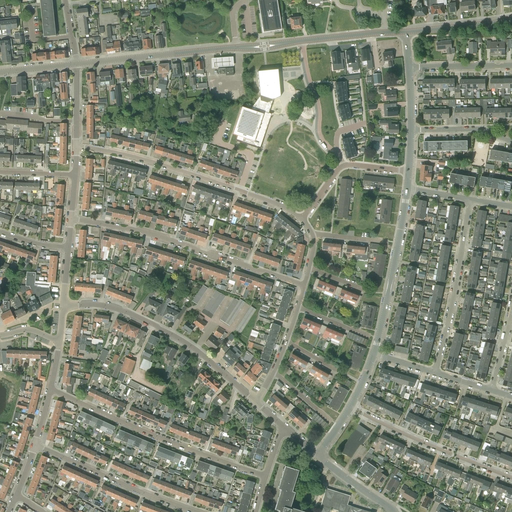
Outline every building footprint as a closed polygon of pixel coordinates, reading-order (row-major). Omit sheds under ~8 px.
[(51,0),(41,0),(45,37),(56,36),(51,0)] [(258,0),(263,27),(262,27),(263,32),(281,29),(281,24),(280,24),(275,0),(258,0)] [(431,4),(432,7),(431,7),(432,15),(438,14),(436,0),(434,0),(432,0),(427,0),(428,5),(431,4)] [(436,0),(438,14),(445,14),(444,6),(447,5),(446,0),(436,0)] [(457,1),(456,0),(452,0),(453,4),(449,5),(449,13),(450,13),(451,14),(453,14),(453,13),(456,13),(455,1),(457,1)] [(484,0),(485,1),(485,2),(490,2),(491,9),(496,8),(494,0),(484,0)] [(485,1),(482,1),(483,10),(487,9),(491,9),(490,2),(485,2),(485,1)] [(474,2),(467,2),(468,11),(475,10),(474,2)] [(87,9),(76,10),(77,19),(77,20),(86,19),(86,18),(88,17),(88,15),(91,15),(90,12),(88,12),(87,9)] [(287,20),(287,24),(291,24),(291,30),(296,29),(301,28),(300,18),(287,20)] [(113,54),(112,39),(111,39),(110,26),(106,26),(107,40),(102,41),(103,53),(106,53),(107,54),(113,54)] [(164,48),(162,33),(158,34),(158,36),(155,37),(156,49),(164,48)] [(144,34),(142,34),(142,41),(144,50),(151,50),(150,40),(149,40),(149,35),(144,36),(144,34)] [(133,52),(132,41),(131,41),(131,37),(128,37),(128,39),(125,39),(126,41),(124,42),(125,52),(133,52)] [(0,41),(0,42),(1,47),(9,46),(12,46),(11,39),(7,39),(8,41),(0,41)] [(112,39),(113,54),(120,53),(119,42),(112,42),(112,39)] [(498,43),(497,43),(498,56),(505,56),(505,49),(508,49),(508,39),(504,39),(504,41),(497,41),(498,43)] [(140,40),(132,41),(133,52),(141,51),(140,40)] [(437,50),(447,49),(447,55),(452,54),(451,49),(452,49),(451,41),(442,42),(442,43),(436,43),(437,50)] [(498,56),(497,43),(491,43),(491,41),(487,41),(487,49),(491,49),(491,56),(498,56)] [(469,43),(469,54),(477,54),(477,42),(469,43)] [(362,54),(360,55),(361,61),(366,60),(367,69),(373,68),(371,53),(368,53),(368,49),(361,50),(362,54)] [(353,51),(346,52),(347,63),(352,63),(353,70),(359,70),(357,58),(354,58),(353,51)] [(388,53),(383,54),(384,61),(388,61),(388,62),(387,62),(388,64),(388,67),(393,66),(392,61),(392,62),(392,60),(393,60),(392,52),(391,53),(390,52),(388,52),(388,53)] [(332,57),(331,57),(332,64),(335,64),(336,68),(343,67),(342,59),(340,59),(339,53),(331,53),(332,57)] [(232,58),(211,59),(212,70),(217,69),(233,68),(232,58)] [(196,68),(196,70),(203,70),(203,62),(195,63),(196,68)] [(172,75),(171,79),(174,79),(175,77),(180,76),(180,74),(179,64),(173,65),(174,75),(172,75)] [(123,70),(113,71),(114,74),(115,74),(115,79),(121,79),(121,82),(125,82),(124,75),(123,75),(123,70)] [(132,79),(132,85),(136,85),(136,83),(135,70),(128,71),(129,79),(132,79)] [(280,96),(279,81),(278,70),(257,72),(260,96),(250,110),(241,107),(232,135),(237,137),(235,141),(248,145),(260,149),(272,114),(269,113),(273,100),(280,96)] [(104,73),(105,85),(109,85),(109,86),(114,86),(113,76),(110,76),(110,72),(104,73)] [(93,82),(95,82),(94,73),(87,73),(88,82),(90,82),(91,84),(90,84),(91,93),(96,93),(95,84),(94,84),(93,82)] [(97,86),(105,85),(104,73),(99,73),(99,77),(96,77),(97,86)] [(49,75),(42,75),(43,84),(45,84),(45,89),(50,89),(49,75)] [(20,90),(26,89),(25,77),(17,78),(17,84),(14,84),(15,96),(20,95),(20,90)] [(386,96),(386,101),(396,100),(395,91),(385,92),(385,88),(379,88),(379,93),(383,92),(384,97),(386,96)] [(483,99),(483,106),(486,106),(486,115),(486,118),(493,118),(493,109),(492,109),(492,106),(487,106),(487,102),(487,99),(483,99)] [(452,100),(452,107),(455,107),(455,109),(455,118),(462,118),(461,109),(457,109),(457,106),(455,106),(455,100),(452,100)] [(87,106),(87,113),(93,113),(93,109),(97,109),(104,109),(104,104),(95,104),(95,106),(87,106)] [(387,105),(383,105),(384,113),(387,113),(388,117),(397,116),(397,108),(396,108),(390,108),(389,105),(387,105)] [(182,111),(177,112),(178,123),(190,121),(190,114),(183,115),(182,111)] [(165,121),(172,122),(173,113),(166,112),(165,121)] [(5,129),(6,129),(13,130),(14,120),(6,119),(6,121),(5,129)] [(13,130),(20,130),(21,120),(14,120),(13,130)] [(27,133),(28,121),(21,120),(20,130),(27,131),(27,133)] [(27,133),(34,134),(35,124),(28,123),(28,121),(27,133)] [(35,124),(34,134),(41,134),(42,124),(35,124)] [(60,131),(66,131),(66,124),(60,124),(60,127),(55,127),(55,129),(56,129),(55,132),(58,132),(58,131),(60,131)] [(116,144),(117,144),(118,137),(121,126),(116,125),(116,129),(118,129),(117,134),(116,134),(115,136),(111,135),(110,141),(117,143),(116,144)] [(388,133),(389,133),(389,134),(389,135),(392,135),(393,134),(393,133),(398,134),(398,133),(399,133),(399,132),(399,129),(398,129),(398,125),(388,125),(388,129),(386,129),(385,133),(388,133)] [(117,144),(122,145),(126,131),(124,131),(122,138),(118,137),(117,144)] [(122,145),(128,147),(130,140),(127,139),(128,132),(126,131),(122,145)] [(142,143),(140,150),(141,149),(148,151),(149,144),(146,144),(148,133),(145,132),(142,143)] [(128,147),(134,148),(138,134),(135,134),(134,138),(135,139),(135,141),(130,140),(128,147)] [(384,147),(383,159),(388,160),(397,161),(397,160),(397,157),(397,153),(391,152),(391,148),(392,148),(393,140),(383,139),(383,147),(384,147)] [(161,156),(165,142),(163,141),(162,145),(161,145),(160,148),(156,147),(155,153),(161,155),(161,156)] [(161,156),(167,158),(172,142),(169,141),(167,147),(169,148),(168,150),(163,149),(165,142),(161,156)] [(167,158),(173,159),(175,152),(170,151),(171,148),(172,149),(174,142),(172,142),(167,158)] [(173,159),(179,161),(183,147),(181,146),(179,151),(180,151),(180,154),(175,152),(173,159)] [(179,161),(185,163),(187,156),(182,154),(183,152),(184,152),(185,148),(183,147),(179,161)] [(187,156),(185,163),(185,162),(192,164),(194,158),(189,156),(190,154),(191,155),(193,151),(189,149),(187,153),(188,153),(187,156)] [(199,166),(205,168),(207,162),(208,162),(210,156),(207,155),(206,159),(205,159),(205,161),(201,160),(199,166)] [(205,169),(211,171),(216,157),(213,157),(212,161),(213,162),(212,164),(208,162),(207,162),(205,168),(206,168),(205,169)] [(211,171),(217,173),(219,166),(216,165),(218,158),(216,157),(211,171)] [(87,163),(87,166),(94,167),(94,168),(97,168),(97,165),(96,165),(96,163),(93,163),(93,160),(86,159),(86,163),(87,163)] [(109,175),(112,176),(115,162),(109,161),(107,168),(111,169),(111,172),(110,171),(109,175)] [(217,173),(223,175),(227,161),(225,161),(224,165),(222,164),(222,167),(219,166),(217,173)] [(229,177),(229,176),(231,170),(228,169),(230,162),(227,161),(223,175),(229,177)] [(116,170),(120,171),(121,164),(115,162),(112,176),(114,177),(116,170)] [(231,170),(229,176),(236,178),(238,172),(232,170),(233,168),(234,168),(235,164),(233,163),(231,170)] [(422,165),(421,173),(432,174),(432,171),(433,166),(429,166),(429,165),(422,165)] [(140,169),(137,182),(139,183),(141,176),(145,177),(146,170),(140,169)] [(432,174),(421,173),(420,181),(427,181),(431,182),(432,177),(432,174)] [(449,183),(455,185),(457,175),(451,174),(449,183)] [(363,185),(370,186),(371,176),(364,175),(363,185)] [(152,191),(153,191),(157,178),(150,176),(148,182),(152,184),(149,194),(149,196),(151,197),(152,191)] [(370,186),(378,187),(379,177),(371,176),(370,186)] [(378,187),(386,188),(387,178),(379,177),(378,187)] [(469,177),(468,187),(474,188),(476,178),(469,177)] [(479,186),(486,188),(487,178),(481,177),(479,186)] [(161,186),(163,179),(157,178),(153,191),(155,192),(156,188),(160,190),(161,186)] [(387,178),(386,188),(393,189),(394,179),(387,178)] [(162,194),(165,195),(169,181),(163,179),(161,186),(165,188),(164,190),(163,190),(162,194)] [(342,179),(341,186),(351,187),(351,180),(342,179)] [(169,189),(173,190),(175,183),(169,181),(165,195),(167,195),(169,189)] [(175,183),(173,190),(177,191),(179,192),(181,185),(175,183)] [(178,195),(177,199),(179,199),(181,193),(186,194),(188,187),(184,186),(185,185),(182,184),(181,185),(179,192),(178,195)] [(194,199),(196,200),(201,187),(194,185),(192,192),(196,193),(194,199)] [(341,186),(340,194),(350,195),(351,187),(341,186)] [(201,194),(205,196),(207,189),(201,187),(196,200),(199,201),(201,194)] [(206,203),(209,204),(213,191),(207,189),(205,196),(208,197),(206,203)] [(213,199),(217,200),(219,193),(213,191),(209,204),(211,205),(213,199)] [(218,208),(221,208),(225,195),(219,193),(217,200),(219,201),(218,204),(219,204),(218,208)] [(340,194),(339,202),(349,203),(350,195),(340,194)] [(225,195),(221,208),(223,209),(224,206),(225,206),(226,203),(229,204),(232,197),(225,195)] [(106,216),(112,217),(115,203),(114,203),(115,200),(113,200),(111,206),(110,206),(110,209),(107,208),(106,216)] [(382,200),(381,207),(391,208),(392,201),(382,200)] [(118,218),(124,219),(127,206),(127,202),(125,202),(123,211),(120,211),(118,218)] [(235,202),(233,209),(236,210),(235,214),(234,217),(237,218),(242,205),(235,202)] [(339,202),(338,210),(348,211),(349,203),(339,202)] [(241,212),(245,213),(248,207),(242,205),(237,218),(239,219),(241,215),(240,215),(241,212)] [(127,206),(124,219),(131,221),(133,211),(128,210),(129,206),(127,206)] [(146,213),(144,220),(150,221),(152,214),(147,213),(148,211),(149,211),(150,207),(148,207),(147,210),(146,213)] [(246,221),(249,222),(254,209),(248,207),(245,213),(249,215),(248,218),(246,221)] [(381,207),(380,215),(390,216),(391,208),(381,207)] [(150,221),(156,223),(160,210),(158,209),(157,212),(156,212),(155,215),(152,214),(150,221)] [(254,216),(258,218),(260,211),(254,209),(249,222),(251,223),(254,216)] [(7,210),(2,222),(8,224),(11,215),(8,214),(9,210),(7,210)] [(156,223),(162,225),(164,218),(160,216),(160,214),(161,214),(162,210),(160,210),(156,223)] [(162,225),(169,226),(172,213),(173,211),(171,210),(170,212),(168,219),(164,218),(162,225)] [(348,211),(338,210),(337,217),(347,218),(348,211)] [(478,210),(477,216),(496,219),(497,216),(493,216),(487,215),(487,211),(478,210)] [(140,211),(138,218),(144,220),(146,213),(144,212),(140,211)] [(259,225),(261,226),(266,213),(260,211),(258,218),(261,219),(259,225)] [(12,225),(18,227),(23,215),(22,215),(23,213),(21,213),(20,214),(18,220),(15,219),(12,225)] [(172,213),(169,226),(175,228),(177,221),(172,220),(173,217),(173,218),(174,214),(172,213)] [(266,213),(261,226),(260,229),(263,230),(266,221),(270,222),(272,215),(266,213)] [(274,227),(276,229),(285,218),(279,214),(275,220),(278,222),(274,227)] [(390,216),(380,215),(379,222),(389,223),(390,216)] [(24,229),(30,231),(34,219),(32,218),(31,221),(30,221),(29,224),(26,223),(24,229)] [(282,225),(285,228),(290,222),(285,218),(276,229),(278,231),(282,225)] [(34,219),(30,231),(36,233),(38,227),(34,226),(35,223),(36,220),(34,219)] [(180,234),(186,236),(191,223),(188,222),(186,228),(182,227),(180,234)] [(283,237),(284,239),(295,226),(290,222),(285,228),(288,230),(284,235),(284,236),(283,237)] [(186,236),(192,238),(194,231),(190,230),(192,224),(191,223),(186,236)] [(417,224),(416,230),(424,232),(427,233),(432,234),(433,234),(434,231),(432,231),(425,230),(426,226),(425,226),(417,224)] [(192,238),(198,240),(202,227),(200,226),(198,230),(199,230),(198,233),(194,231),(192,238)] [(295,226),(284,239),(285,239),(284,239),(286,240),(288,238),(288,239),(292,234),(295,236),(297,238),(302,236),(301,234),(298,232),(300,230),(295,226)] [(202,227),(198,240),(204,242),(206,235),(202,234),(204,228),(202,227)] [(507,231),(506,234),(511,235),(511,229),(507,228),(504,228),(499,227),(498,230),(504,231),(507,231)] [(212,241),(218,243),(222,230),(220,229),(218,233),(219,233),(218,235),(214,234),(212,241)] [(218,243),(224,245),(226,238),(222,236),(223,234),(224,230),(222,230),(218,243)] [(108,248),(111,234),(104,233),(103,240),(107,241),(105,247),(104,247),(103,252),(104,252),(103,256),(106,257),(108,248)] [(117,236),(111,234),(108,248),(110,248),(111,244),(111,242),(115,243),(117,236)] [(230,247),(236,249),(238,242),(234,240),(234,238),(235,238),(236,234),(234,234),(233,238),(232,240),(230,247)] [(442,234),(437,234),(435,234),(434,236),(442,238),(442,237),(446,238),(445,241),(454,243),(455,237),(446,235),(442,235),(442,234)] [(123,237),(117,236),(115,243),(119,244),(118,250),(120,251),(123,237)] [(130,239),(123,237),(120,251),(123,251),(123,247),(124,245),(128,246),(130,239)] [(297,246),(296,250),(303,252),(305,246),(302,245),(303,240),(302,237),(296,239),(296,242),(294,241),(293,245),(297,246)] [(226,238),(224,245),(230,247),(232,240),(226,238)] [(244,244),(242,251),(248,253),(250,246),(246,245),(247,242),(248,238),(246,238),(245,242),(244,244)] [(136,240),(134,247),(136,248),(137,248),(141,249),(143,242),(136,240)] [(238,242),(236,249),(242,251),(244,244),(238,242)] [(322,250),(331,251),(332,243),(323,242),(322,250)] [(8,252),(10,246),(4,243),(2,250),(8,252)] [(332,243),(331,251),(339,252),(339,257),(342,258),(343,253),(343,249),(340,249),(341,244),(332,243)] [(346,250),(343,249),(343,253),(346,253),(345,256),(349,256),(351,254),(355,254),(356,246),(347,245),(346,250)] [(14,254),(16,248),(10,246),(8,252),(7,254),(11,256),(10,259),(12,260),(13,256),(14,254)] [(365,247),(356,246),(355,254),(363,255),(364,255),(365,247)] [(147,261),(150,262),(154,249),(147,247),(145,254),(149,255),(149,257),(148,257),(147,261)] [(253,259),(259,261),(263,248),(261,247),(259,251),(260,251),(259,253),(255,252),(253,259)] [(14,254),(20,256),(22,250),(16,248),(14,254)] [(259,261),(265,263),(267,256),(263,254),(264,252),(264,253),(265,248),(263,248),(259,261)] [(153,257),(158,258),(160,251),(154,249),(150,262),(152,263),(153,259),(153,257)] [(22,250),(20,256),(26,258),(28,252),(22,250)] [(162,266),(164,260),(166,253),(160,251),(158,258),(161,259),(159,267),(161,268),(162,266)] [(25,260),(24,264),(28,265),(30,260),(33,261),(35,254),(28,252),(26,258),(25,260)] [(273,258),(271,265),(277,267),(279,260),(275,258),(276,256),(276,257),(277,253),(278,252),(275,252),(274,256),(273,258)] [(500,252),(499,254),(503,255),(502,258),(511,260),(511,254),(503,252),(500,252)] [(49,263),(57,263),(57,257),(54,256),(54,253),(48,253),(48,256),(50,256),(50,260),(39,259),(39,262),(49,263)] [(172,255),(166,253),(164,260),(170,262),(172,255)] [(376,257),(375,261),(385,262),(386,255),(377,253),(377,254),(373,253),(373,256),(376,257)] [(172,269),(174,270),(179,257),(172,255),(170,262),(174,263),(172,269)] [(294,259),(293,263),(300,265),(302,258),(288,255),(287,258),(294,259)] [(267,256),(265,263),(271,265),(273,258),(272,257),(267,256)] [(179,257),(174,270),(177,270),(178,264),(183,266),(185,259),(179,257)] [(190,261),(188,267),(192,269),(195,270),(197,263),(190,261)] [(375,261),(374,268),(383,270),(385,262),(375,261)] [(286,268),(285,273),(293,274),(294,270),(298,271),(299,271),(300,265),(293,263),(289,262),(288,268),(286,268)] [(490,262),(489,267),(495,268),(498,268),(507,270),(508,264),(499,262),(499,265),(494,264),(494,262),(490,262)] [(196,270),(201,272),(203,265),(197,263),(195,270),(194,272),(193,276),(195,276),(196,273),(196,270)] [(202,279),(205,280),(209,267),(203,265),(201,272),(204,273),(202,279)] [(95,285),(94,292),(94,293),(95,292),(98,292),(98,293),(101,293),(102,284),(105,285),(109,266),(106,266),(103,275),(96,275),(95,285)] [(209,275),(213,276),(215,269),(209,267),(205,280),(207,281),(209,275)] [(383,270),(374,268),(372,276),(382,277),(383,270)] [(215,283),(217,284),(222,271),(215,269),(213,276),(217,277),(216,279),(215,283)] [(222,271),(217,284),(219,285),(221,279),(222,279),(226,280),(228,273),(222,271)] [(234,294),(236,290),(235,290),(241,273),(235,271),(234,275),(231,274),(229,280),(235,282),(231,293),(234,294)] [(30,290),(32,290),(37,300),(39,299),(42,307),(53,301),(49,294),(50,289),(40,288),(40,286),(46,286),(46,283),(40,282),(41,281),(35,281),(36,273),(27,272),(25,286),(29,286),(30,290)] [(241,281),(245,282),(247,275),(241,273),(235,290),(236,290),(238,291),(241,281)] [(247,290),(249,290),(253,277),(247,275),(245,282),(249,283),(247,290)] [(469,275),(468,281),(477,282),(477,283),(480,283),(485,284),(486,281),(483,281),(480,280),(480,281),(477,281),(478,277),(469,275)] [(79,291),(81,291),(82,282),(82,277),(80,277),(79,281),(79,284),(75,283),(74,290),(79,291)] [(253,285),(257,286),(260,279),(253,277),(249,290),(251,291),(253,285)] [(260,279),(257,286),(261,288),(259,294),(261,295),(266,282),(260,279)] [(316,287),(324,291),(327,283),(319,280),(316,287)] [(108,295),(112,296),(114,290),(115,288),(111,286),(112,282),(110,281),(105,294),(108,295)] [(266,282),(261,295),(264,296),(265,292),(270,294),(272,288),(271,288),(272,284),(266,282)] [(327,283),(324,291),(333,294),(336,286),(327,283)] [(31,290),(32,290),(30,290),(29,286),(25,286),(21,286),(20,291),(25,291),(26,292),(25,292),(27,296),(33,293),(31,290)] [(434,293),(433,297),(442,298),(443,293),(434,291),(431,290),(424,288),(423,292),(430,293),(431,293),(434,293)] [(285,289),(283,295),(291,298),(293,292),(285,289)] [(339,296),(347,300),(350,292),(342,289),(339,296)] [(114,297),(118,298),(120,292),(114,290),(112,296),(111,297),(114,298),(114,297)] [(124,302),(127,295),(127,293),(121,290),(120,292),(118,298),(118,299),(120,300),(120,299),(124,301),(124,302)] [(144,308),(150,311),(154,302),(150,300),(151,298),(155,293),(151,291),(143,301),(147,303),(144,308)] [(23,308),(18,297),(16,292),(10,295),(11,297),(9,298),(9,302),(13,300),(18,311),(14,312),(17,319),(26,315),(23,308)] [(350,292),(347,300),(355,303),(358,295),(350,292)] [(466,292),(465,299),(474,300),(473,301),(476,301),(481,302),(482,302),(482,299),(477,298),(477,299),(474,298),(475,294),(466,292)] [(494,292),(493,298),(496,299),(496,301),(501,301),(502,300),(503,294),(494,292)] [(3,304),(0,303),(0,308),(0,309),(3,314),(1,315),(2,316),(1,317),(4,325),(15,320),(10,311),(9,309),(9,302),(8,302),(9,293),(3,293),(3,304)] [(127,295),(124,302),(126,302),(130,303),(134,295),(132,294),(131,297),(127,295)] [(283,295),(281,301),(289,304),(291,298),(283,295)] [(26,304),(30,313),(40,308),(36,299),(26,304)] [(159,309),(161,310),(165,303),(159,301),(158,304),(154,302),(150,311),(156,314),(159,309)] [(281,301),(279,307),(287,310),(289,304),(281,301)] [(165,303),(161,310),(165,312),(163,315),(162,317),(168,320),(172,310),(168,309),(170,306),(168,305),(165,304),(165,303)] [(366,307),(365,312),(375,314),(376,307),(367,305),(367,303),(362,303),(362,306),(366,307)] [(464,304),(463,310),(471,312),(474,313),(480,314),(480,312),(479,311),(480,311),(472,309),(472,306),(464,304)] [(278,309),(277,312),(285,315),(287,310),(279,307),(275,306),(274,307),(278,309)] [(168,320),(168,321),(171,322),(171,321),(174,323),(176,319),(176,318),(179,313),(180,311),(178,309),(177,309),(176,312),(172,310),(168,320)] [(285,315),(277,312),(277,313),(275,312),(275,314),(276,314),(275,317),(273,317),(273,318),(283,321),(285,315)] [(365,312),(363,320),(373,322),(375,314),(365,312)] [(438,316),(421,313),(419,312),(418,315),(420,315),(420,316),(425,317),(425,316),(428,317),(428,320),(436,322),(438,316)] [(186,322),(182,328),(189,334),(194,328),(196,326),(202,330),(206,324),(202,321),(204,318),(199,315),(191,325),(190,324),(190,325),(186,322)] [(102,316),(101,322),(105,323),(105,328),(109,328),(111,324),(108,323),(109,317),(102,316)] [(306,327),(309,329),(312,321),(304,317),(300,327),(304,329),(306,327)] [(396,318),(394,324),(411,328),(411,325),(406,324),(406,325),(403,324),(404,320),(396,318)] [(115,329),(118,330),(121,322),(116,319),(111,332),(114,333),(115,329)] [(373,322),(363,320),(362,327),(371,329),(373,322)] [(312,321),(309,329),(312,330),(312,333),(316,335),(317,332),(321,325),(312,321)] [(121,322),(118,330),(120,331),(118,335),(122,337),(127,324),(121,322)] [(73,327),(73,329),(80,330),(86,331),(87,329),(82,328),(81,327),(81,328),(80,328),(81,324),(74,323),(74,327),(73,327)] [(272,324),(270,329),(278,332),(280,326),(272,324)] [(429,324),(427,330),(436,332),(437,327),(429,324)] [(128,334),(130,335),(134,327),(128,325),(123,337),(126,339),(128,334)] [(134,327),(130,335),(132,336),(130,340),(133,342),(135,337),(135,338),(139,329),(134,327)] [(213,335),(220,339),(221,337),(224,339),(227,334),(224,332),(225,331),(218,327),(213,335)] [(328,337),(331,338),(335,331),(326,327),(323,335),(322,337),(326,339),(328,337)] [(72,336),(79,337),(81,337),(85,338),(86,335),(82,335),(82,334),(80,334),(80,330),(73,329),(73,333),(72,333),(72,336)] [(269,331),(268,335),(276,338),(278,332),(270,329),(270,330),(267,329),(267,330),(269,331)] [(479,334),(481,334),(486,335),(485,338),(494,340),(495,334),(487,332),(482,331),(482,329),(480,329),(479,334)] [(140,340),(137,346),(140,347),(145,338),(144,338),(146,333),(140,330),(136,338),(140,340)] [(427,330),(426,336),(434,338),(436,332),(427,330)] [(335,331),(331,338),(340,342),(343,334),(335,331)] [(475,341),(477,341),(480,342),(482,334),(481,334),(479,334),(477,333),(474,333),(471,332),(471,333),(471,332),(470,340),(472,340),(475,341)] [(227,338),(231,342),(235,337),(231,333),(227,338)] [(455,333),(454,338),(462,341),(464,335),(455,333)] [(268,335),(266,341),(274,344),(276,338),(268,335)] [(71,342),(78,343),(80,343),(80,344),(84,344),(85,342),(80,341),(81,340),(79,340),(79,337),(72,336),(72,340),(71,340),(71,342)] [(143,359),(148,361),(153,363),(151,362),(152,360),(152,359),(153,357),(150,356),(152,352),(149,351),(152,345),(155,346),(159,339),(151,336),(147,342),(147,343),(142,355),(141,358),(143,359)] [(401,338),(392,336),(391,342),(399,344),(401,338)] [(426,336),(424,342),(433,344),(434,338),(426,336)] [(211,337),(205,343),(214,350),(219,344),(221,345),(223,342),(219,339),(216,341),(211,337)] [(454,338),(452,344),(461,347),(462,343),(464,344),(465,342),(462,341),(454,338)] [(266,341),(264,347),(272,349),(274,344),(266,341)] [(424,342),(422,348),(431,350),(433,344),(424,342)] [(484,348),(493,350),(494,345),(485,342),(484,348)] [(452,344),(451,350),(459,352),(461,347),(452,344)] [(356,345),(354,352),(363,356),(366,349),(356,345)] [(170,348),(167,346),(164,352),(167,354),(165,358),(171,361),(169,366),(171,367),(175,361),(172,360),(177,351),(171,348),(170,348)] [(222,358),(227,363),(226,364),(230,367),(242,354),(235,347),(232,350),(229,347),(224,353),(226,354),(222,358)] [(264,347),(262,352),(270,355),(272,349),(264,347)] [(422,348),(421,353),(430,356),(431,350),(422,348)] [(482,354),(491,356),(493,350),(484,348),(482,354)] [(451,350),(449,356),(458,358),(459,352),(451,350)] [(270,355),(262,352),(260,359),(268,361),(270,355)] [(354,352),(351,360),(360,363),(363,356),(354,352)] [(288,360),(296,365),(300,358),(292,353),(288,360)] [(430,356),(421,353),(419,359),(428,362),(430,356)] [(179,366),(182,368),(189,359),(183,354),(178,360),(181,362),(179,366)] [(481,360),(490,362),(491,356),(482,354),(481,360)] [(449,356),(447,362),(459,365),(459,363),(457,362),(458,358),(449,356)] [(120,372),(121,372),(126,374),(131,376),(136,362),(125,357),(120,372)] [(296,365),(306,371),(308,368),(305,367),(308,362),(300,358),(296,365)] [(479,365),(488,368),(490,362),(481,360),(479,360),(472,358),(471,360),(477,362),(477,361),(480,362),(479,365)] [(258,360),(255,363),(256,364),(243,378),(251,385),(257,379),(262,373),(267,375),(271,364),(258,360)] [(360,363),(351,360),(348,366),(358,370),(360,363)] [(148,361),(147,364),(146,366),(145,368),(144,370),(148,372),(153,363),(148,361)] [(447,362),(446,368),(450,369),(453,370),(454,370),(455,367),(458,367),(458,368),(460,369),(464,370),(465,367),(464,366),(459,365),(447,362)] [(112,376),(116,378),(120,368),(121,368),(122,365),(118,363),(112,376)] [(233,369),(241,376),(246,370),(245,370),(249,366),(245,363),(241,367),(237,363),(233,369)] [(306,371),(317,377),(321,370),(313,365),(310,370),(308,368),(306,371)] [(478,369),(478,371),(487,374),(488,368),(479,365),(478,369)] [(382,368),(379,377),(383,378),(382,381),(381,380),(379,385),(380,385),(383,386),(384,381),(385,378),(388,370),(382,368)] [(200,383),(202,381),(208,374),(206,372),(205,373),(201,369),(197,374),(199,375),(197,377),(199,378),(197,381),(200,383)] [(321,370),(317,377),(320,379),(320,382),(326,385),(329,379),(327,378),(329,374),(321,370)] [(385,378),(391,380),(393,372),(388,370),(385,378)] [(180,371),(176,376),(181,379),(184,374),(180,371)] [(487,374),(478,371),(476,377),(485,380),(487,374)] [(393,372),(391,380),(394,381),(393,384),(395,385),(396,382),(399,373),(393,372)] [(396,382),(402,384),(405,375),(399,373),(396,382)] [(202,381),(206,385),(212,379),(210,377),(210,376),(208,374),(202,381)] [(405,375),(402,384),(408,386),(411,377),(405,375)] [(72,378),(63,377),(63,379),(62,384),(68,384),(67,388),(72,388),(73,381),(74,381),(75,379),(72,378)] [(405,393),(404,397),(406,398),(407,394),(408,394),(409,389),(410,386),(414,388),(416,379),(411,377),(408,386),(407,389),(405,393)] [(206,394),(217,382),(214,380),(212,379),(206,385),(211,388),(206,394)] [(33,393),(38,395),(39,392),(40,388),(38,387),(39,381),(33,380),(31,386),(34,387),(33,390),(31,390),(31,391),(29,391),(28,394),(30,394),(31,393),(33,393)] [(511,387),(511,381),(505,380),(503,386),(511,388),(511,387)] [(276,406),(281,400),(283,398),(280,396),(278,398),(274,394),(276,392),(282,385),(278,381),(272,392),(274,394),(269,400),(276,406)] [(217,382),(206,394),(204,398),(208,401),(211,398),(212,398),(216,393),(216,392),(221,386),(218,384),(219,384),(217,382)] [(426,394),(429,386),(423,384),(420,392),(424,393),(423,396),(422,396),(421,400),(420,401),(424,402),(425,397),(426,394)] [(339,386),(336,393),(345,398),(348,391),(339,386)] [(426,394),(432,396),(434,387),(429,386),(426,394)] [(432,396),(438,398),(440,389),(434,387),(432,396)] [(87,395),(94,398),(96,392),(97,392),(98,389),(96,388),(94,391),(90,389),(87,395)] [(99,401),(105,404),(108,397),(104,395),(108,389),(105,388),(104,392),(99,401)] [(438,398),(443,399),(446,391),(440,389),(438,398)] [(94,399),(99,401),(104,392),(101,391),(100,393),(97,392),(96,392),(94,398),(94,399)] [(445,403),(443,408),(447,409),(448,404),(449,401),(452,393),(446,391),(443,399),(446,400),(446,403),(445,403)] [(218,397),(217,396),(211,402),(216,406),(219,403),(220,404),(222,401),(224,403),(229,398),(222,392),(218,397)] [(336,393),(332,399),(341,404),(345,398),(336,393)] [(452,393),(449,401),(455,403),(457,395),(452,393)] [(382,412),(388,415),(392,407),(388,405),(389,403),(390,403),(392,398),(394,395),(391,394),(390,397),(382,412)] [(119,402),(116,409),(117,408),(123,411),(126,405),(121,403),(124,396),(122,395),(119,402)] [(377,409),(382,412),(390,397),(387,395),(385,400),(385,401),(384,403),(381,401),(377,409)] [(105,404),(110,406),(115,397),(112,396),(111,398),(108,397),(105,404)] [(366,404),(372,407),(376,399),(370,396),(366,404)] [(110,406),(116,409),(119,402),(116,400),(117,398),(115,397),(110,406)] [(468,407),(470,399),(465,397),(463,402),(460,401),(458,408),(461,409),(462,405),(465,406),(464,409),(462,414),(465,415),(467,410),(468,407)] [(341,404),(332,399),(328,406),(337,411),(341,404)] [(372,407),(377,409),(381,401),(376,399),(372,407)] [(468,407),(473,409),(476,400),(470,399),(468,407)] [(288,406),(290,408),(292,406),(290,403),(288,406),(281,400),(276,406),(283,412),(288,406)] [(476,400),(473,409),(479,411),(482,402),(476,400)] [(478,413),(477,418),(479,419),(481,414),(480,414),(481,411),(485,412),(488,404),(482,402),(479,411),(478,413)] [(35,408),(23,405),(17,403),(16,407),(26,410),(26,409),(28,410),(28,413),(34,415),(35,411),(34,410),(35,408)] [(237,414),(243,407),(240,404),(239,405),(238,404),(233,409),(230,412),(231,413),(230,413),(233,416),(236,412),(238,413),(237,414)] [(411,423),(415,415),(414,415),(415,413),(416,413),(418,408),(417,408),(419,405),(416,404),(413,411),(412,414),(409,412),(409,413),(407,412),(406,414),(404,417),(407,418),(405,421),(411,423)] [(485,421),(488,422),(490,417),(490,414),(491,414),(493,406),(488,404),(485,412),(488,413),(487,416),(485,421)] [(134,417),(140,419),(146,406),(143,405),(142,409),(141,408),(139,411),(137,410),(134,417)] [(140,419),(146,422),(149,415),(144,413),(145,410),(146,411),(148,406),(146,406),(140,419)] [(287,416),(294,422),(299,416),(293,410),(295,408),(292,406),(290,408),(292,410),(287,416)] [(493,406),(491,414),(497,416),(499,408),(493,406)] [(131,407),(128,413),(135,416),(134,417),(137,410),(135,409),(131,407)] [(243,407),(237,414),(239,415),(237,418),(240,421),(243,417),(243,418),(245,415),(247,417),(247,418),(246,423),(248,423),(246,431),(250,431),(251,423),(251,424),(253,415),(251,413),(250,415),(250,414),(249,415),(247,413),(248,413),(246,411),(247,410),(243,407)] [(388,415),(393,417),(397,409),(392,407),(388,415)] [(509,421),(511,412),(511,408),(507,407),(504,416),(508,417),(507,420),(503,419),(502,424),(505,425),(504,427),(507,428),(508,426),(507,426),(509,421)] [(54,410),(53,414),(59,416),(61,409),(56,408),(55,410),(54,410)] [(146,422),(151,424),(157,410),(155,409),(152,416),(149,415),(146,422)] [(397,409),(393,417),(399,420),(403,412),(397,409)] [(151,424),(157,426),(160,420),(160,419),(156,418),(159,411),(157,410),(151,424)] [(81,425),(86,415),(84,414),(81,412),(77,420),(81,421),(80,422),(82,423),(81,425)] [(160,420),(157,426),(157,427),(157,426),(164,428),(167,422),(161,420),(162,417),(163,418),(165,414),(162,413),(160,419),(160,420)] [(53,418),(52,421),(58,422),(59,423),(60,421),(60,420),(58,419),(59,416),(53,414),(52,418),(53,418)] [(85,423),(88,425),(92,417),(88,415),(88,416),(86,415),(81,425),(84,426),(85,423)] [(411,423),(416,426),(420,418),(415,415),(411,423)] [(299,416),(294,422),(301,428),(306,422),(308,424),(311,421),(306,418),(304,420),(299,416)] [(427,431),(433,433),(440,418),(437,416),(434,421),(435,421),(434,424),(431,423),(427,431)] [(91,427),(93,428),(97,420),(95,419),(92,417),(88,425),(92,426),(91,427)] [(169,430),(176,433),(178,427),(179,424),(181,420),(178,419),(176,426),(172,425),(175,418),(172,417),(170,422),(171,424),(169,430)] [(24,424),(30,426),(33,419),(26,418),(26,421),(24,420),(23,422),(23,424),(24,424)] [(416,426),(422,428),(425,420),(420,418),(416,426)] [(440,418),(433,433),(438,436),(442,428),(438,426),(439,423),(440,424),(442,419),(440,418)] [(96,428),(100,430),(103,422),(99,421),(97,420),(93,428),(96,429),(96,428)] [(422,428),(427,431),(431,423),(425,420),(422,428)] [(51,423),(49,427),(56,429),(58,422),(52,421),(51,423)] [(176,434),(181,436),(187,422),(184,421),(183,426),(179,424),(178,427),(176,433),(176,434)] [(102,432),(105,434),(109,425),(106,424),(107,424),(103,422),(100,430),(103,431),(102,432)] [(181,436),(187,438),(190,431),(187,430),(187,429),(187,427),(189,423),(187,422),(181,436)] [(444,438),(450,441),(453,432),(454,429),(454,430),(456,425),(455,425),(456,423),(453,422),(451,428),(451,429),(450,431),(447,430),(444,438)] [(22,431),(28,432),(30,426),(24,424),(22,431)] [(109,425),(105,434),(107,435),(107,434),(113,436),(115,432),(113,432),(114,427),(110,426),(109,425)] [(350,438),(361,445),(362,446),(371,433),(359,425),(350,438)] [(187,438),(193,440),(195,434),(198,427),(196,426),(194,430),(195,431),(194,433),(190,431),(187,438)] [(455,443),(461,445),(467,429),(464,428),(461,436),(459,435),(455,443)] [(201,436),(198,443),(199,443),(199,442),(206,444),(208,438),(204,437),(205,435),(204,434),(206,430),(203,429),(201,436)] [(461,445),(467,447),(470,439),(467,438),(470,430),(467,429),(461,445)] [(119,441),(121,442),(125,433),(123,432),(119,430),(117,435),(115,434),(114,437),(119,440),(119,441)] [(263,430),(261,436),(269,439),(271,433),(263,430)] [(21,434),(20,437),(26,439),(28,432),(22,431),(21,434)] [(450,441),(455,443),(459,435),(453,432),(450,441)] [(124,442),(127,443),(130,435),(127,434),(125,433),(121,442),(123,443),(124,442)] [(54,435),(48,434),(48,436),(47,436),(46,440),(52,442),(54,435)] [(195,434),(193,440),(198,443),(201,436),(195,434)] [(73,450),(76,451),(79,445),(79,446),(83,436),(81,435),(78,442),(77,442),(76,444),(72,442),(69,448),(70,448),(70,449),(73,451),(73,450)] [(130,446),(132,447),(136,438),(134,437),(130,435),(127,443),(130,445),(130,446)] [(380,438),(378,441),(382,442),(379,449),(381,450),(387,437),(381,435),(380,438)] [(261,436),(259,442),(267,445),(269,439),(261,436)] [(19,440),(18,443),(24,445),(26,439),(20,437),(19,440)] [(387,445),(390,446),(393,440),(387,437),(381,450),(384,451),(387,445)] [(135,447),(138,448),(142,440),(138,438),(138,439),(136,438),(132,447),(135,448),(135,447)] [(361,445),(350,438),(341,452),(351,459),(361,445)] [(467,447),(472,450),(475,441),(470,439),(467,447)] [(141,450),(144,451),(147,443),(145,442),(146,442),(142,440),(138,448),(142,449),(141,450)] [(219,442),(217,442),(213,440),(211,446),(217,449),(217,450),(220,443),(219,442)] [(232,447),(229,454),(230,453),(236,455),(238,449),(235,448),(236,445),(235,445),(236,441),(234,440),(231,446),(232,447)] [(390,454),(393,455),(399,443),(393,440),(390,446),(393,448),(390,454)] [(258,445),(257,448),(265,451),(267,445),(259,442),(255,441),(254,443),(258,445)] [(475,441),(472,450),(478,452),(481,444),(475,441)] [(18,443),(16,450),(22,452),(24,445),(18,443)] [(147,443),(144,451),(146,452),(146,451),(150,453),(153,445),(149,443),(149,444),(147,443)] [(220,443),(217,450),(223,452),(226,445),(224,444),(220,443)] [(399,443),(393,455),(395,456),(397,454),(400,455),(405,446),(399,443)] [(495,460),(500,462),(507,444),(506,446),(505,446),(505,448),(503,447),(501,451),(501,453),(498,452),(495,460)] [(500,462),(506,465),(509,456),(505,455),(506,452),(507,452),(510,445),(507,444),(500,462)] [(79,445),(76,451),(76,452),(81,455),(84,448),(82,447),(79,446),(79,445)] [(226,445),(223,452),(229,454),(232,447),(231,446),(228,445),(226,445)] [(98,462),(99,462),(101,456),(98,454),(101,448),(99,446),(97,451),(96,453),(93,460),(98,462)] [(161,458),(164,450),(162,449),(158,447),(155,455),(154,458),(158,459),(159,457),(161,458)] [(483,456),(489,458),(492,450),(486,447),(483,456)] [(81,455),(87,457),(90,451),(87,449),(84,448),(81,455)] [(257,448),(255,453),(263,456),(265,451),(257,448)] [(22,452),(16,450),(14,456),(20,458),(22,452)] [(163,458),(167,460),(170,452),(166,450),(166,451),(164,450),(161,458),(163,459),(163,458)] [(407,464),(410,465),(415,452),(409,450),(406,456),(410,457),(407,464)] [(489,458),(495,460),(498,452),(492,450),(489,458)] [(93,452),(90,451),(87,457),(93,460),(96,453),(93,452)] [(169,462),(172,463),(175,454),(173,454),(174,453),(170,452),(167,460),(170,461),(169,462)] [(414,462),(417,463),(421,455),(420,454),(420,453),(418,452),(417,453),(415,452),(410,465),(412,466),(414,462)] [(263,456),(255,453),(253,459),(252,459),(251,462),(256,464),(257,461),(261,462),(263,456)] [(175,463),(178,464),(181,456),(177,455),(175,454),(172,463),(174,464),(175,463)] [(418,471),(420,472),(421,470),(427,457),(421,455),(417,463),(420,464),(419,469),(418,471)] [(101,456),(99,462),(105,465),(108,459),(103,457),(101,456)] [(181,466),(183,467),(187,459),(185,458),(181,456),(178,464),(181,465),(181,466)] [(427,457),(421,470),(424,471),(426,466),(426,464),(430,466),(433,460),(427,457)] [(187,459),(183,467),(185,468),(186,467),(190,469),(193,461),(189,459),(188,460),(187,459)] [(123,473),(128,476),(131,469),(128,468),(131,461),(128,460),(126,465),(125,467),(123,473)] [(10,467),(16,469),(19,463),(13,461),(10,467)] [(117,471),(120,464),(118,463),(113,461),(111,467),(117,470),(117,471)] [(198,472),(201,473),(204,464),(202,463),(198,461),(195,469),(199,470),(198,472)] [(38,465),(36,468),(42,471),(45,464),(40,462),(39,465),(38,465)] [(376,469),(367,462),(360,471),(370,478),(376,469)] [(438,479),(439,477),(444,464),(438,462),(435,468),(439,470),(436,476),(435,478),(438,479)] [(123,466),(120,464),(117,471),(123,473),(125,467),(123,466)] [(128,476),(134,478),(138,469),(140,465),(137,464),(134,471),(131,469),(128,476)] [(206,476),(207,473),(210,465),(206,464),(206,465),(204,464),(201,473),(203,473),(204,472),(207,473),(206,476)] [(444,472),(447,473),(450,467),(444,464),(439,477),(441,478),(443,474),(444,472)] [(212,477),(215,468),(214,467),(210,465),(207,473),(210,475),(210,476),(212,477)] [(66,475),(69,468),(63,466),(60,472),(66,475)] [(7,473),(13,476),(16,469),(10,467),(7,473)] [(282,491),(276,511),(279,511),(278,511),(299,511),(288,509),(293,494),(290,493),(297,471),(286,467),(279,490),(282,491)] [(450,484),(456,469),(450,467),(447,473),(451,474),(447,484),(449,485),(450,484)] [(36,472),(35,475),(40,477),(42,478),(42,476),(43,476),(43,475),(41,474),(42,471),(36,468),(35,472),(36,472)] [(69,476),(72,478),(75,471),(69,468),(66,475),(69,476)] [(215,476),(219,477),(221,470),(218,468),(218,469),(215,468),(212,477),(215,478),(215,476)] [(140,480),(142,474),(143,472),(142,474),(139,473),(140,470),(138,469),(134,478),(139,481),(140,480)] [(375,481),(381,486),(387,477),(382,474),(384,472),(380,469),(376,474),(379,476),(375,481)] [(456,469),(450,484),(452,485),(456,476),(459,478),(462,472),(456,469)] [(221,480),(224,481),(227,472),(225,471),(221,470),(219,477),(222,479),(221,480)] [(78,480),(81,474),(75,471),(72,478),(75,479),(74,482),(72,488),(74,489),(75,487),(77,483),(78,480)] [(142,474),(140,480),(147,483),(149,477),(145,475),(146,473),(143,472),(142,474)] [(227,472),(224,481),(226,482),(227,480),(226,482),(229,483),(230,481),(230,482),(233,474),(229,472),(229,473),(227,472)] [(7,473),(5,479),(11,482),(13,476),(7,473)] [(465,480),(464,482),(467,483),(465,490),(467,491),(473,476),(471,475),(471,474),(468,473),(468,474),(467,474),(465,480)] [(78,480),(83,483),(86,476),(81,474),(78,480)] [(152,485),(159,487),(161,481),(164,475),(161,474),(159,478),(161,479),(160,481),(154,479),(152,485)] [(33,477),(31,481),(38,483),(40,477),(35,475),(34,478),(33,477)] [(0,479),(0,484),(2,486),(8,488),(11,482),(5,479),(3,479),(4,477),(1,476),(0,479)] [(84,491),(86,492),(92,479),(86,476),(83,483),(87,484),(84,491)] [(473,476),(467,491),(470,492),(473,483),(477,484),(479,478),(473,476)] [(170,493),(176,495),(178,488),(179,485),(181,481),(181,479),(179,478),(176,487),(172,486),(170,493)] [(479,478),(477,484),(482,487),(483,487),(485,481),(479,478)] [(92,479),(86,492),(88,493),(91,486),(95,488),(98,482),(92,479)] [(387,489),(394,493),(400,482),(393,479),(387,489)] [(164,483),(161,481),(159,487),(158,488),(164,491),(167,484),(164,483)] [(184,490),(182,496),(189,499),(191,493),(187,491),(189,485),(190,485),(191,482),(187,481),(184,490)] [(246,481),(244,487),(253,489),(254,483),(246,481)] [(480,493),(478,497),(479,497),(481,498),(484,490),(488,492),(489,489),(491,483),(485,481),(483,487),(482,487),(481,488),(482,489),(480,493)] [(500,492),(503,486),(497,483),(496,486),(494,485),(491,491),(497,493),(495,499),(494,500),(495,501),(494,503),(496,503),(497,500),(500,494),(500,492)] [(170,493),(172,486),(169,484),(167,484),(164,491),(170,493)] [(105,494),(108,488),(102,485),(99,492),(103,493),(102,496),(100,500),(102,501),(104,497),(105,494)] [(400,492),(404,494),(402,497),(413,503),(418,496),(407,489),(408,488),(404,485),(400,492)] [(2,486),(0,491),(0,492),(6,495),(8,488),(2,486)] [(505,497),(509,488),(503,486),(500,492),(506,494),(505,497)] [(244,487),(243,493),(251,495),(253,489),(244,487)] [(37,490),(30,488),(29,490),(28,490),(26,494),(33,496),(34,493),(36,493),(36,492),(39,493),(40,489),(37,489),(37,490)] [(111,497),(114,490),(108,488),(105,494),(111,497)] [(178,488),(176,495),(181,497),(182,496),(184,490),(178,488)] [(434,501),(439,504),(442,498),(445,493),(435,488),(433,491),(438,493),(436,496),(437,496),(434,501)] [(194,501),(201,503),(203,497),(206,490),(203,489),(201,496),(196,495),(194,501)] [(117,500),(120,493),(114,490),(111,497),(115,499),(114,501),(112,505),(114,506),(116,502),(117,500)] [(201,504),(206,506),(211,492),(209,491),(206,498),(203,497),(201,503),(201,504)] [(331,511),(371,511),(372,510),(363,507),(364,505),(355,501),(355,500),(349,498),(350,495),(338,491),(331,511)] [(206,506),(212,508),(215,501),(217,494),(215,501),(211,500),(214,493),(211,492),(206,506)] [(117,500),(123,502),(126,495),(120,493),(117,500)] [(243,493),(241,498),(249,501),(251,495),(243,493)] [(215,501),(212,508),(213,508),(213,507),(220,509),(222,503),(217,502),(219,495),(217,494),(215,501)] [(126,495),(123,502),(129,505),(132,498),(126,495)] [(48,505),(53,508),(60,498),(59,496),(56,500),(57,500),(56,502),(52,499),(48,505)] [(430,499),(426,496),(421,506),(428,509),(431,502),(429,501),(430,499)] [(53,508),(59,511),(62,506),(59,504),(60,502),(62,499),(60,498),(53,508)] [(132,498),(129,505),(135,507),(137,501),(132,498)] [(241,498),(239,504),(248,507),(249,501),(241,498)] [(59,511),(65,511),(72,503),(70,502),(67,506),(67,507),(66,508),(62,506),(59,511)] [(65,511),(71,511),(69,511),(70,509),(71,509),(74,504),(72,503),(65,511)] [(145,511),(146,511),(149,505),(142,503),(140,509),(143,511),(142,511),(145,511)]
